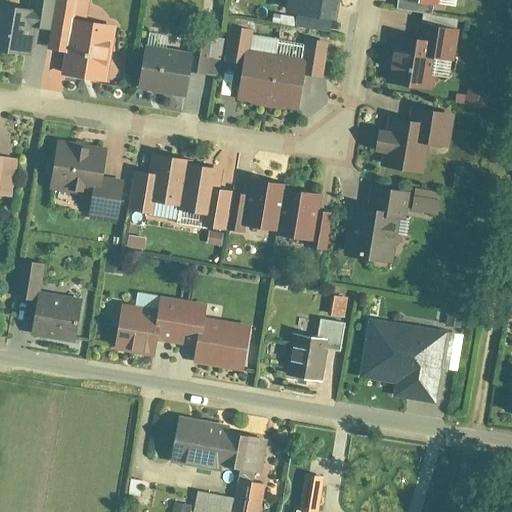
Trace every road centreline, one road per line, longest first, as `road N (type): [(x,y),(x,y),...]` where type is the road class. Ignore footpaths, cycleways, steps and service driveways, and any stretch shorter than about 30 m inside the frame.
road 1 (residential): [(0,356),(511,440)]
road 2 (residential): [(0,91),(319,144),(339,135),(352,109),(369,0)]
road 3 (track): [(511,221),(476,434)]
